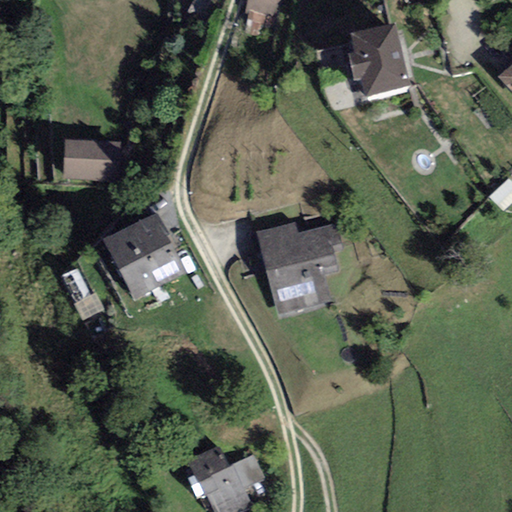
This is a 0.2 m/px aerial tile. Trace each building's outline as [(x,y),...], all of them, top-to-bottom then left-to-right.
[(283,0),(246,0),(244,13),(249,14),(265,18),(278,21),(283,0)] [(259,38),(265,18),(249,14),(243,33),(259,38)] [(395,23),(350,34),(355,53),(348,54),(354,81),(362,79),(366,97),(410,86),(395,23)] [(511,93),(511,64),(498,76),(498,77),(511,93)] [(120,143),(64,141),(63,178),(119,180),(120,143)] [(507,207),(511,202),(511,177),(494,193),(507,207)] [(134,301),(187,275),(155,213),(103,240),(134,301)] [(254,233),(278,320),(332,305),(324,276),(338,272),(333,252),(343,249),(336,223),(298,233),(295,222),(254,233)] [(244,490),(265,480),(254,456),(228,468),(217,445),(187,460),(212,511),(242,511),(253,507),(244,490)]
